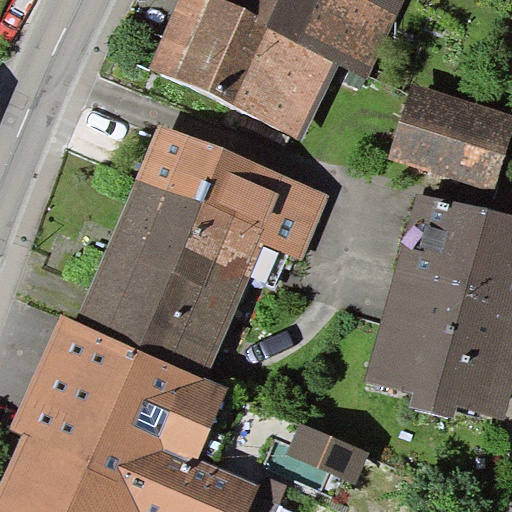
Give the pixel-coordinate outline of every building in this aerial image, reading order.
[(282,137),(321,53),(210,5),(199,0),(191,0),(186,11),(157,79),(282,137)] [(211,0),(210,5),(321,53),(364,73),(401,0),(211,0)] [(391,156),(487,187),(504,134),(409,104),(391,156)] [(254,241),(252,246),(289,263),(293,265),(319,200),(163,136),(140,188),(254,241)] [(78,333),(190,383),(190,381),(236,280),(266,292),(275,269),(285,272),(289,263),(252,246),(254,241),(140,188),(78,333)] [(511,224),(423,204),(402,278),(511,305),(511,224)] [(511,383),(511,305),(402,278),(372,386),(490,415),(500,381),(511,383)] [(330,504),(352,455),(217,395),(217,393),(190,381),(190,383),(78,333),(0,503),(0,511),(273,511),(285,485),(330,504)]
